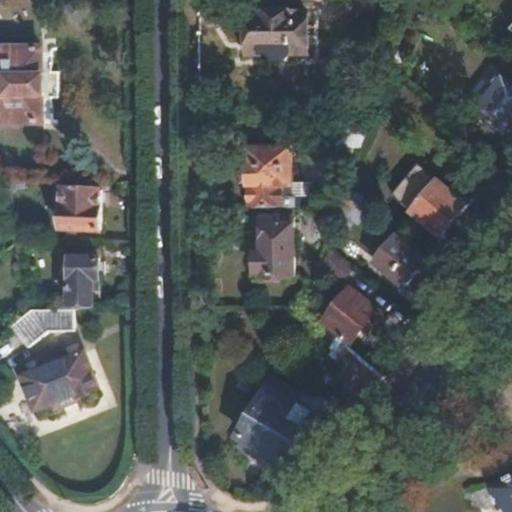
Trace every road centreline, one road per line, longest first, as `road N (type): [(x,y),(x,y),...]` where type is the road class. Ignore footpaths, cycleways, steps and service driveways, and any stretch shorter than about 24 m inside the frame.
road 1 (residential): [(169,456),(163,0)]
road 2 (residential): [(320,511),(511,270)]
